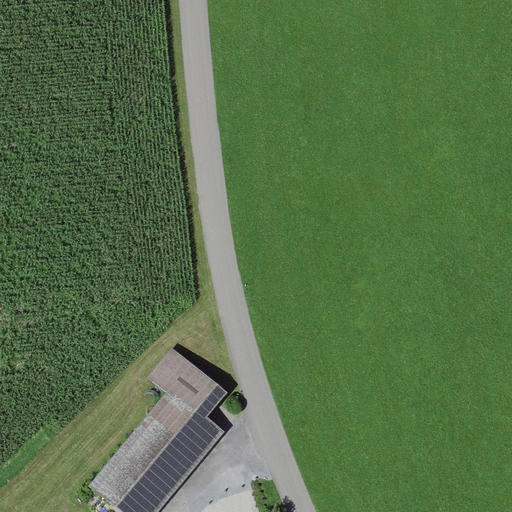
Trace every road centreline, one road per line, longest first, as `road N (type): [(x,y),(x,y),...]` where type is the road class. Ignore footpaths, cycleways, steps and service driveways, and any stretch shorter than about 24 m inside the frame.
road 1 (residential): [(194,0),(227,286),(261,410),(306,511)]
road 2 (track): [(174,511),(261,410)]
